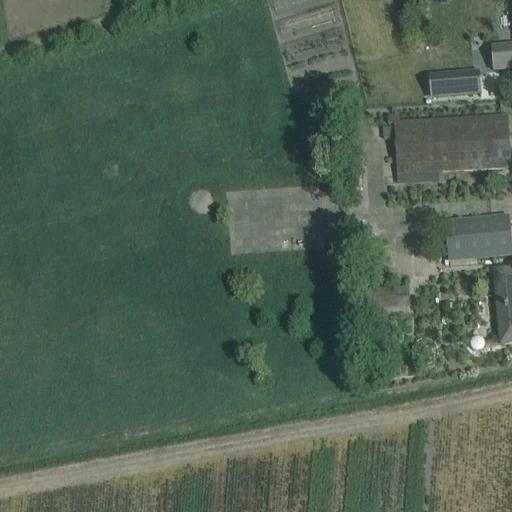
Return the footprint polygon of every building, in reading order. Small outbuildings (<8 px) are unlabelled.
[(511,45),(492,47),(494,70),(511,68),(511,45)] [(511,167),(508,117),(396,124),(399,174),(511,167)] [(395,141),(394,128),(383,129),(384,142),(395,141)] [(511,255),(511,245),(509,216),(444,222),(448,262),(511,255)] [(511,273),(508,274),(508,271),(494,273),(501,345),(511,344),(511,273)] [(408,288),(372,290),(373,310),(410,307),(408,288)]
